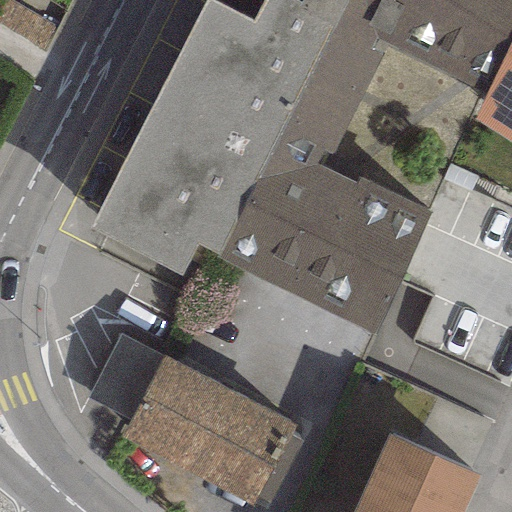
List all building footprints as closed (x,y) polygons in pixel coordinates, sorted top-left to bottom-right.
[(219,259),(337,18),(294,0),(264,0),(252,23),(208,0),(206,0),(88,231),(180,277),(195,245),(219,259)] [(294,0),(337,18),(345,0),(294,0)] [(481,99),(511,31),(511,0),(345,0),(337,18),(391,48),(481,99)] [(373,336),(427,211),(357,175),(354,185),(317,166),(321,152),(329,156),(391,48),(337,18),(219,259),(373,336)] [(511,31),(481,99),(471,118),(511,144),(511,31)] [(128,397),(146,339),(114,329),(96,387),(128,397)] [(293,428),(161,357),(116,439),(196,482),(198,478),(250,506),(293,428)] [(460,511),(477,476),(385,436),(352,511),(460,511)]
